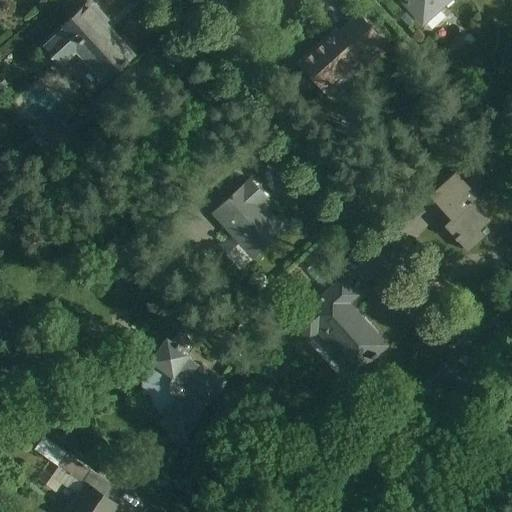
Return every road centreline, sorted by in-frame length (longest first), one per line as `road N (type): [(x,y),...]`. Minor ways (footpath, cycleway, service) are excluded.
road 1 (residential): [(482,350),(220,61)]
road 2 (secondary): [(482,350),(324,511)]
